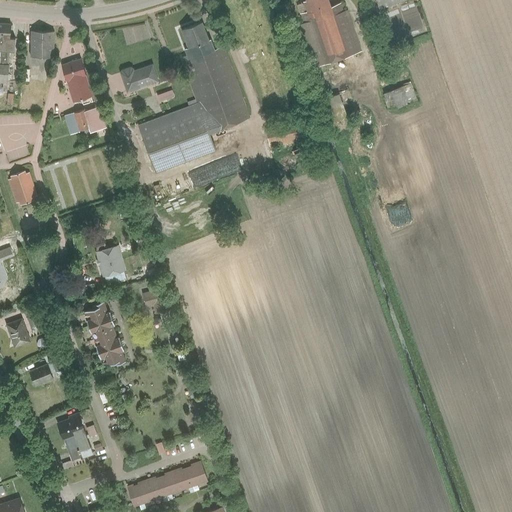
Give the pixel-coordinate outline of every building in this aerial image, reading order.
[(340,0),(334,2),(332,0),(305,0),(309,10),(299,13),(302,20),(297,22),(315,68),(364,50),(345,0),(340,0)] [(401,0),(368,0),(372,11),(401,0)] [(214,51),(201,19),(182,26),(189,45),(184,47),(186,53),(179,56),(196,100),(136,123),(156,173),(217,149),(210,132),(250,117),(223,47),(214,51)] [(11,36),(12,21),(0,20),(0,80),(9,81),(11,50),(15,50),(16,36),(11,36)] [(56,55),(56,30),(32,30),(32,55),(56,55)] [(244,42),(247,55),(259,52),(256,39),(244,42)] [(95,95),(82,57),(61,64),(74,102),(95,95)] [(160,80),(153,61),(136,67),(131,64),(121,67),(121,72),(128,91),(160,80)] [(384,89),(388,107),(418,101),(414,83),(384,89)] [(160,101),(176,95),(173,88),(158,94),(160,101)] [(340,92),(328,96),(334,112),(346,108),(340,92)] [(101,103),(65,113),(71,133),(88,128),(90,132),(108,127),(101,103)] [(26,116),(32,116),(32,113),(17,113),(17,122),(26,122),(26,116)] [(267,128),(271,147),(305,140),(301,121),(267,128)] [(26,170),(12,175),(13,177),(9,179),(17,202),(20,201),(21,204),(36,198),(35,195),(39,194),(30,171),(27,172),(26,170)] [(15,238),(0,242),(0,256),(12,252),(10,246),(17,244),(15,238)] [(127,269),(120,243),(95,251),(103,276),(127,269)] [(156,285),(142,291),(148,307),(162,301),(156,285)] [(127,360),(105,301),(97,304),(98,308),(86,312),(105,365),(113,362),(115,365),(127,360)] [(32,341),(23,316),(6,322),(15,347),(32,341)] [(56,377),(49,362),(30,370),(36,386),(56,377)] [(101,394),(103,402),(110,400),(108,392),(101,394)] [(96,451),(83,416),(60,425),(72,459),(96,451)] [(95,423),(88,425),(91,435),(97,433),(95,423)] [(162,441),(157,443),(160,452),(165,450),(162,441)] [(137,507),(210,480),(203,458),(129,485),(137,507)] [(25,511),(20,496),(0,503),(0,511),(25,511)]
